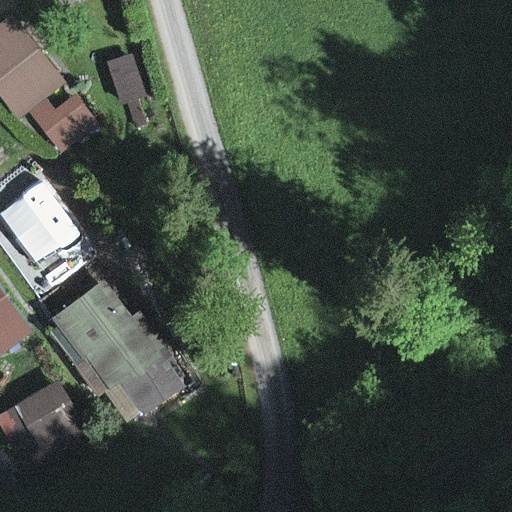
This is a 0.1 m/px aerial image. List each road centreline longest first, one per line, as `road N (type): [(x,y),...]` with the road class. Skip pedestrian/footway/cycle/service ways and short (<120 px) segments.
road 1 (track): [(275,511),(287,457),(278,377),(165,0)]
road 2 (track): [(401,511),(511,408)]
